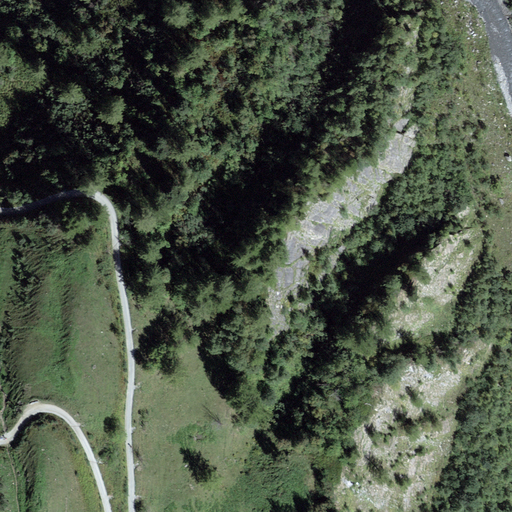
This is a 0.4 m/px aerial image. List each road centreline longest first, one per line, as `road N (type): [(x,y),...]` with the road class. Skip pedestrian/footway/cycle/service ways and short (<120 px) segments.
road 1 (track): [(132,511),(132,377),(113,213),(94,194),(0,209)]
road 2 (track): [(6,439),(40,408),(64,415),(86,442),(107,511)]
